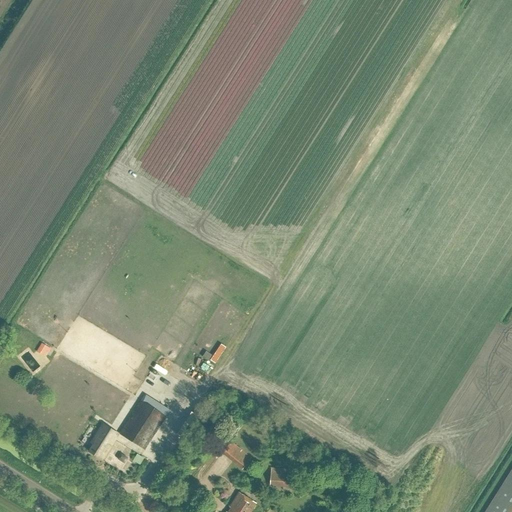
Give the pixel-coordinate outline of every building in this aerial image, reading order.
[(40,347),(37,351),(44,356),(47,351),(49,352),(51,349),(42,343),(40,347)] [(144,394),(141,400),(167,417),(170,411),(144,394)] [(145,450),(167,417),(141,400),(119,434),(145,450)] [(230,428),(238,418),(234,415),(227,425),(230,428)] [(101,460),(118,434),(104,425),(93,443),(95,444),(90,452),(101,460)] [(251,458),(231,442),(229,445),(225,442),(219,451),(242,470),(251,458)] [(137,453),(133,460),(140,465),(144,458),(137,453)] [(125,463),(128,458),(121,454),(118,459),(125,463)] [(295,488),(297,470),(271,468),(270,486),(295,488)] [(317,484),(320,479),(307,470),(304,476),(305,476),(302,480),(313,487),(315,483),(317,484)] [(511,511),(511,471),(486,511),(511,511)] [(249,511),(255,504),(239,493),(229,507),(231,508),(227,511),(226,511),(227,511),(226,511),(249,511)]
